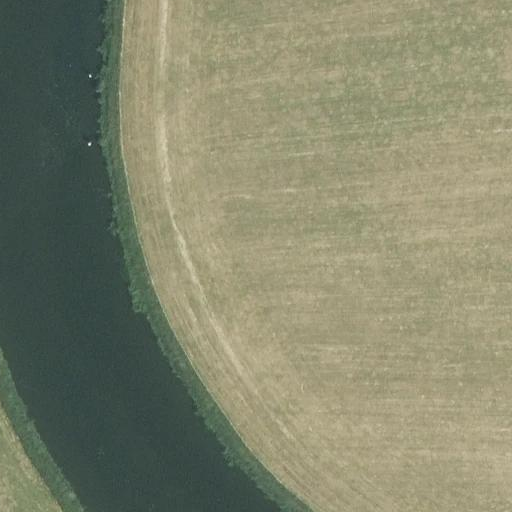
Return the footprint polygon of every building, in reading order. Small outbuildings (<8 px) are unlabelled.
[(235,0),(239,13),(278,1),(278,0),(235,0)] [(377,19),(349,27),(357,50),(355,50),(356,53),(401,39),(400,36),(399,37),(392,15),(401,12),(397,0),(393,0),(373,6),(377,19)] [(273,33),(224,49),(232,75),(239,73),(244,91),(296,75),(290,54),(281,57),(273,33)] [(401,39),(356,53),(363,75),(392,66),(396,79),(420,71),(416,58),(407,60),(401,39)] [(286,108),(237,124),(245,150),(252,148),(257,166),(309,149),(303,129),(294,132),(286,108)] [(511,128),(511,131),(500,135),(511,173),(511,118),(509,119),(511,128)] [(463,130),(440,137),(456,189),(492,177),(479,138),(466,142),(463,130)] [(420,156),(407,160),(420,200),(456,189),(440,137),(416,144),(420,156)] [(313,179),(263,195),(271,221),(278,219),(284,237),(335,220),(329,200),(320,203),(313,179)] [(459,265),(450,268),(460,298),(499,285),(492,264),(503,260),(494,230),(452,243),(459,265)] [(347,250),(297,266),(305,292),(312,290),(318,308),(369,292),(363,272),(354,274),(347,250)] [(489,345),(480,347),(487,367),(511,359),(511,310),(481,320),(489,345)] [(376,323),(327,339),(335,365),(342,363),(347,381),(399,365),(392,345),(384,347),(376,323)] [(420,398),(377,411),(387,441),(398,438),(405,459),(444,447),(434,417),(426,420),(420,398)]
